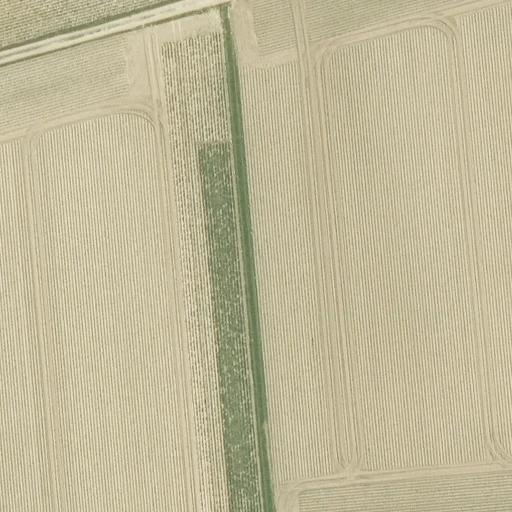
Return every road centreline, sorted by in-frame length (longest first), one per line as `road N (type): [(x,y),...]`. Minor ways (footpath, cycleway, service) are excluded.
road 1 (track): [(275,511),(228,0)]
road 2 (track): [(218,0),(0,60)]
